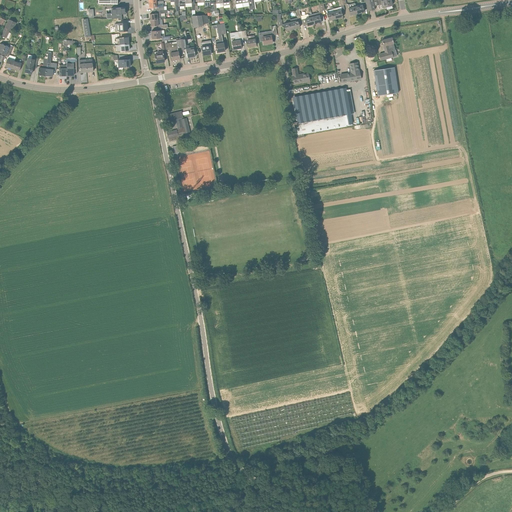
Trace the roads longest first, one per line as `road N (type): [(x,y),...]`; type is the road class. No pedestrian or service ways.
road 1 (unclassified): [(299,511),(242,472),(227,449),(148,79)]
road 2 (secondary): [(148,79),(404,18)]
